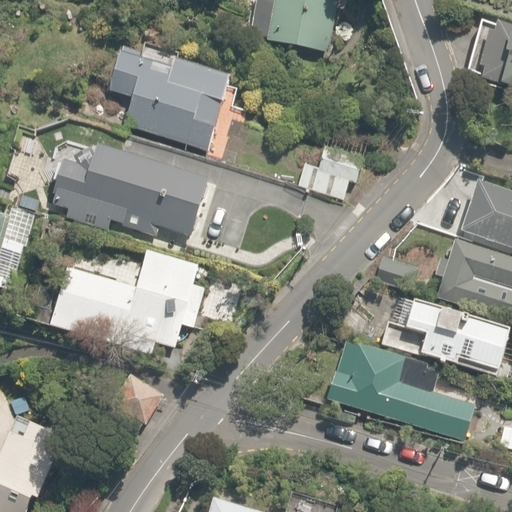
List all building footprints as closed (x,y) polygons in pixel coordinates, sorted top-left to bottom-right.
[(258,0),(253,42),(329,51),(334,0),(258,0)] [(511,27),(494,21),(475,81),(511,93),(511,27)] [(118,42),(101,95),(130,104),(121,131),(205,157),(229,76),(118,42)] [(187,241),(206,180),(82,140),(74,166),(57,161),(43,205),(62,211),(60,218),(82,225),(84,218),(94,222),(93,227),(107,231),(108,226),(154,241),(157,231),(187,241)] [(354,186),(360,154),(311,145),(302,192),(345,200),(347,185),(354,186)] [(511,198),(475,185),(457,237),(511,256),(511,198)] [(0,291),(6,293),(19,244),(0,238),(0,232),(4,217),(0,216),(0,291)] [(433,296),(511,322),(511,299),(471,286),(474,277),(511,290),(511,263),(451,243),(433,296)] [(49,332),(179,368),(201,289),(190,286),(195,268),(142,253),(133,286),(67,267),(49,332)] [(383,324),(376,351),(488,381),(502,328),(406,302),(399,328),(383,324)] [(402,363),(338,342),(317,404),(454,449),(468,405),(396,381),(402,363)] [(134,445),(161,400),(126,380),(100,425),(134,445)] [(22,412),(0,450),(0,479),(38,502),(73,442),(22,412)] [(281,511),(279,511),(212,492),(206,511),(341,511),(286,496),(281,511)]
